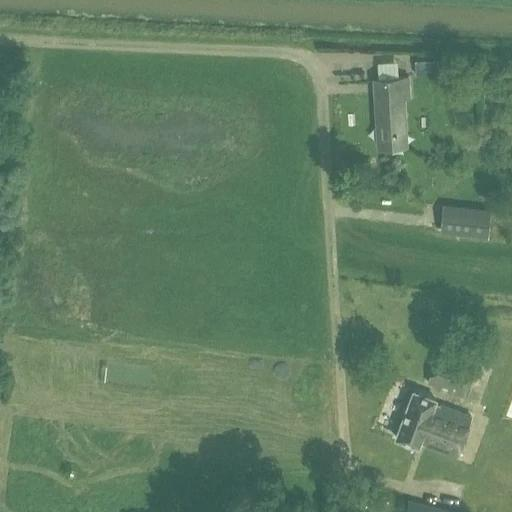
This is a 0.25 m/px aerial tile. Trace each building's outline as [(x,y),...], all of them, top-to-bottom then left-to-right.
[(414,60),(415,75),(444,73),(444,58),(414,60)] [(379,147),(406,145),(403,97),(409,97),(408,76),(374,78),(379,147)] [(440,232),(487,238),(490,209),(442,204),(440,232)] [(427,383),(463,397),(474,367),(438,353),(427,383)] [(398,436),(417,443),(418,442),(455,455),(469,417),(432,403),(433,400),(414,393),(398,436)] [(406,511),(452,511),(409,501),(406,511)]
